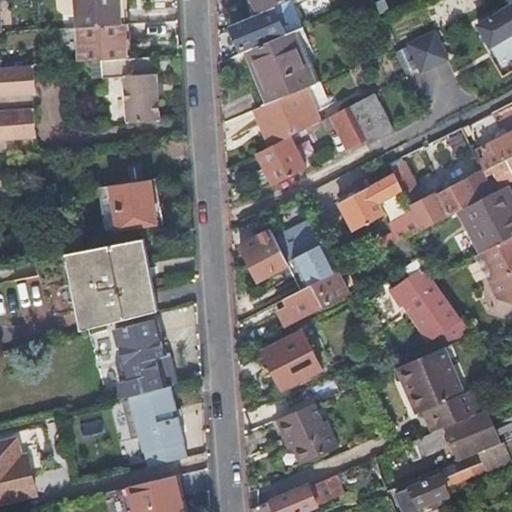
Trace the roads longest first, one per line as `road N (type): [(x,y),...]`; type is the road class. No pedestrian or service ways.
road 1 (residential): [(193,0),(218,511)]
road 2 (residential): [(388,151),(511,90)]
